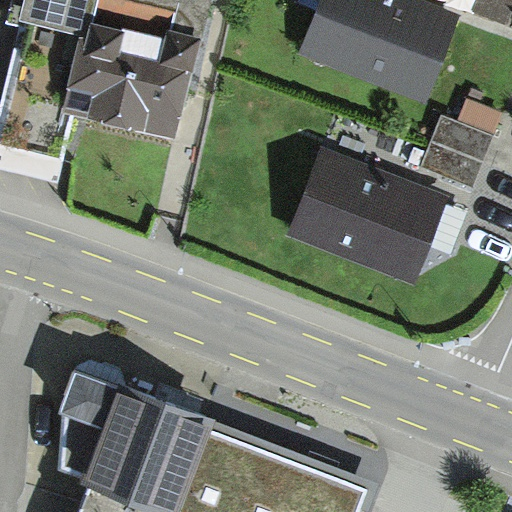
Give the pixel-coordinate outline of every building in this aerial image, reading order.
[(70,117),(177,144),(213,0),(14,0),(8,24),(22,27),(0,114),(0,161),(55,176),(70,117)] [(325,0),(305,55),(426,99),(457,14),(417,0),(325,0)] [(511,0),(474,0),(470,11),(507,26),(511,13),(511,0)] [(421,169),(472,188),(500,113),(466,100),(458,120),(441,114),(421,169)] [(291,236),(414,283),(448,196),(324,149),(291,236)] [(65,511),(357,511),(365,492),(210,430),(215,421),(80,379),(65,409),(47,461),(79,472),(65,511)]
